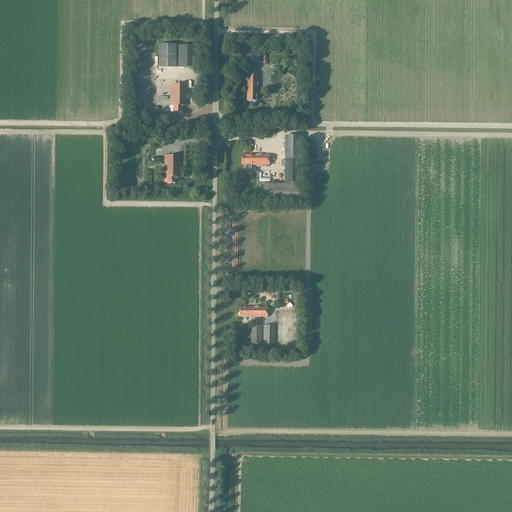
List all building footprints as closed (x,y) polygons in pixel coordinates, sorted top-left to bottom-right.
[(159,45),(159,68),(196,68),(196,46),(178,46),(178,61),(176,61),(176,46),(159,45)] [(260,64),(260,49),(242,49),(241,63),(260,64)] [(257,101),(257,73),(247,73),(247,101),(257,101)] [(172,85),(172,105),(171,105),(171,106),(173,106),(173,112),(183,112),(183,106),(187,106),(187,85),(172,85)] [(285,159),(285,183),(299,183),(299,159),(300,159),(300,136),(284,136),(284,159),(285,159)] [(241,155),(241,165),(269,165),(269,155),(241,155)] [(180,177),(180,156),(165,156),(165,177),(166,177),(166,183),(176,183),(176,177),(180,177)] [(265,184),(265,203),(299,203),(299,184),(265,184)] [(239,307),(239,317),(267,317),(267,307),(239,307)] [(262,344),(262,325),(251,325),(251,344),(262,344)] [(275,346),(275,325),(263,325),(263,346),(275,346)]
